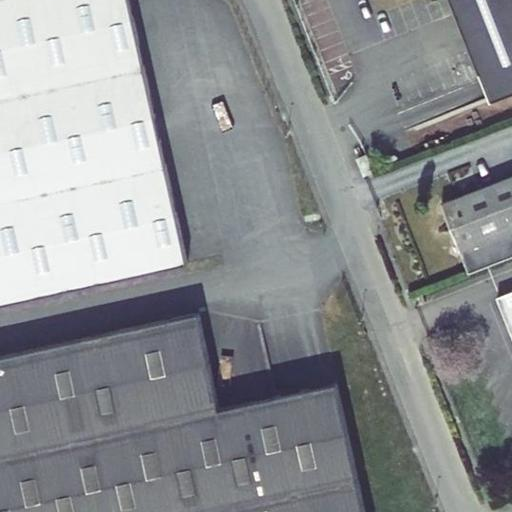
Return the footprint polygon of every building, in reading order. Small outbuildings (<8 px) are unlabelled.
[(0,0),(0,310),(191,267),(129,0),(0,0)] [(511,96),(511,0),(353,0),(354,0),(445,0),(485,107),(511,96)] [(369,153),(356,157),(363,177),(376,173),(369,153)] [(511,182),(447,208),(464,253),(511,235),(511,182)] [(511,296),(501,301),(511,327),(511,296)] [(0,511),(368,511),(340,386),(224,413),(203,318),(0,363),(0,511)]
